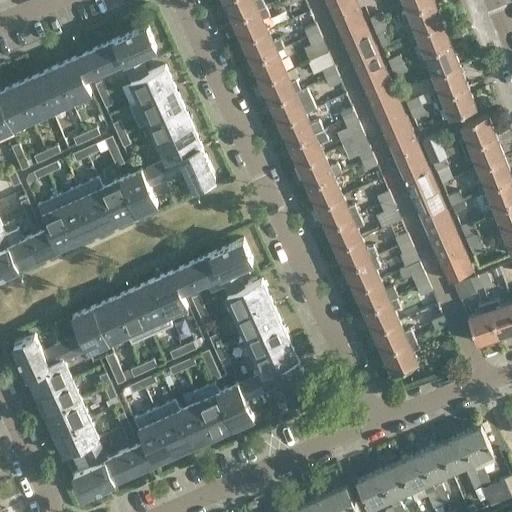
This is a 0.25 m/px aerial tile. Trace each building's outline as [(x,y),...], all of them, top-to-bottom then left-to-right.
[(225,0),(234,18),(260,7),(266,4),(263,0),(225,0)] [(370,31),(356,0),(347,0),(332,7),(347,41),(370,31)] [(443,20),(435,0),(432,0),(408,9),(403,11),(402,12),(406,22),(412,20),(417,30),(443,20)] [(404,0),(408,9),(432,0),(404,0)] [(269,27),(260,7),(234,18),(243,39),(269,27)] [(309,36),(320,31),(316,21),(311,9),(290,18),(296,32),(305,28),(309,36)] [(374,24),(386,19),(383,11),(370,16),(374,24)] [(386,19),(374,24),(377,33),(390,28),(386,19)] [(419,55),(421,54),(425,52),(452,41),(443,20),(417,30),(421,42),(415,44),(419,55)] [(148,72),(147,72),(139,52),(157,44),(148,23),(115,38),(125,58),(124,59),(133,78),(133,79),(148,72)] [(274,38),(269,27),(243,39),(252,60),(278,48),(279,49),(285,46),(280,35),(274,38)] [(310,59),(329,51),(320,31),(309,36),(311,43),(304,46),(310,59)] [(370,31),(347,41),(362,75),(385,65),(370,31)] [(125,58),(115,38),(82,52),(92,73),(124,59),(125,58)] [(433,73),(460,62),(452,41),(425,52),(421,54),(425,65),(430,63),(433,73)] [(279,49),(278,48),(252,60),(262,81),(288,69),(279,49)] [(329,51),(310,59),(310,60),(309,60),(314,72),(322,68),(326,77),(338,71),(334,63),(329,51)] [(392,66),(404,61),(401,53),(389,58),(392,66)] [(56,65),(71,99),(92,90),(85,76),(86,76),(77,55),(56,65)] [(404,61),(392,66),(396,74),(408,69),(404,61)] [(436,97),(442,94),(468,83),(460,62),(433,73),(438,85),(432,87),(436,97)] [(133,79),(133,78),(131,79),(140,99),(130,103),(130,104),(175,84),(166,63),(147,72),(148,72),(133,79)] [(52,108),(71,99),(56,65),(36,73),(52,108)] [(385,65),(362,75),(377,109),(400,99),(385,65)] [(271,101),(301,88),(297,77),(292,79),(288,69),(262,81),(271,101)] [(330,86),(342,81),(338,71),(326,77),(330,86)] [(32,117),(52,108),(36,73),(16,82),(32,117)] [(101,93),(108,90),(103,78),(95,82),(101,93)] [(0,89),(0,98),(12,126),(32,117),(16,82),(0,89)] [(477,106),(468,83),(442,94),(436,97),(440,107),(446,105),(450,116),(477,106)] [(175,84),(130,104),(139,123),(184,103),(175,84)] [(301,88),(271,101),(280,123),(307,111),(315,107),(306,86),(302,88),(301,88)] [(108,90),(101,93),(106,105),(113,102),(108,90)] [(356,113),(347,92),(331,100),(337,113),(341,111),(344,118),(356,113)] [(410,108),(422,102),(418,94),(407,99),(409,105),(410,108)] [(0,131),(12,126),(0,98),(0,131)] [(400,99),(377,109),(392,143),(415,133),(400,99)] [(422,102),(410,108),(414,116),(426,110),(422,102)] [(184,103),(139,123),(140,124),(149,120),(158,139),(193,123),(184,103)] [(307,111),(280,123),(290,143),(323,128),(319,118),(311,122),(307,111)] [(464,147),(471,144),(497,134),(489,112),(463,122),(467,134),(460,137),(464,147)] [(343,144),(365,134),(358,118),(357,117),(356,113),(344,118),(347,126),(337,130),(343,144)] [(119,133),(126,130),(121,118),(113,121),(119,133)] [(193,123),(158,139),(167,158),(201,143),(193,123)] [(97,125),(85,130),(89,138),(100,132),(97,125)] [(328,138),(323,128),(290,143),(299,164),(325,152),(320,142),(328,138)] [(89,138),(85,130),(74,136),(77,143),(89,138)] [(131,141),(126,130),(119,133),(124,145),(131,141)] [(415,133),(392,143),(406,177),(430,167),(415,133)] [(111,151),(119,147),(113,134),(105,137),(111,151)] [(363,162),(375,157),(370,146),(365,134),(343,144),(349,157),(359,153),(363,162)] [(497,134),(471,144),(464,147),(467,157),(475,154),(480,165),(506,155),(497,134)] [(85,146),(88,153),(100,148),(97,141),(85,146)] [(20,142),(11,145),(16,154),(24,150),(20,142)] [(58,143),(46,148),(49,155),(61,150),(58,143)] [(167,158),(160,160),(167,175),(187,166),(195,184),(216,175),(201,143),(167,158)] [(88,153),(85,146),(73,151),(76,159),(88,153)] [(125,161),(119,147),(111,151),(117,165),(125,161)] [(433,160),(445,155),(441,147),(430,152),(433,160)] [(49,155),(46,148),(34,153),(38,161),(49,155)] [(24,150),(16,154),(22,168),(30,164),(24,150)] [(334,173),(342,169),(338,161),(331,164),(325,152),(299,164),(308,184),(334,173)] [(445,155),(433,160),(437,168),(448,163),(445,155)] [(481,189),(488,186),(511,176),(511,171),(506,155),(480,165),(484,176),(476,179),(481,189)] [(375,157),(363,162),(366,168),(378,163),(375,157)] [(57,158),(45,164),(49,171),(61,166),(57,158)] [(167,175),(160,160),(143,168),(142,166),(122,176),(138,210),(158,201),(150,183),(167,175)] [(49,171),(45,164),(34,169),(37,176),(49,171)] [(430,167),(406,177),(421,211),(445,202),(430,167)] [(14,183),(21,180),(16,168),(8,172),(14,183)] [(318,205),(344,193),(334,173),(308,184),(318,205)] [(138,210),(122,176),(103,184),(98,174),(98,175),(118,219),(138,210)] [(98,175),(78,183),(98,228),(118,219),(98,175)] [(511,176),(488,186),(496,207),(511,201),(511,176)] [(98,228),(78,183),(58,192),(78,237),(98,228)] [(381,202),(393,197),(389,189),(377,194),(381,202)] [(451,202),(463,197),(459,189),(448,194),(451,202)] [(78,237),(58,192),(38,201),(49,225),(48,226),(57,246),(78,237)] [(349,205),(344,193),(318,205),(327,226),(359,211),(355,202),(349,205)] [(26,211),(33,208),(28,196),(21,199),(26,211)] [(382,226),(402,218),(396,205),(393,197),(381,202),(384,209),(376,213),(382,226)] [(463,197),(451,202),(455,210),(467,205),(463,197)] [(511,225),(511,201),(496,207),(504,228),(511,225)] [(445,202),(421,211),(431,234),(455,224),(445,202)] [(33,208),(26,211),(31,223),(39,219),(33,208)] [(364,222),(359,211),(327,226),(336,247),(362,235),(358,225),(364,222)] [(399,244),(411,239),(407,230),(402,218),(382,226),(380,227),(386,241),(396,236),(399,244)] [(0,222),(0,272),(19,264),(5,232),(1,223),(1,222),(0,222)] [(455,224),(431,234),(443,262),(466,252),(455,224)] [(19,225),(5,232),(19,264),(52,249),(43,228),(24,236),(19,225)] [(470,244),(481,239),(478,231),(466,236),(470,244)] [(367,246),(362,235),(336,247),(346,267),(376,254),(378,253),(374,243),(367,246)] [(244,237),(212,251),(226,283),(230,292),(230,293),(245,286),(244,285),(235,266),(254,257),(244,237)] [(411,239),(399,244),(402,251),(400,252),(406,266),(420,259),(414,246),(411,239)] [(481,239),(470,244),(473,252),(485,247),(481,239)] [(226,283),(212,251),(179,266),(188,287),(207,279),(212,290),(226,283)] [(474,269),(466,252),(443,262),(451,279),(474,269)] [(381,265),(376,254),(346,267),(355,288),(381,276),(377,267),(381,265)] [(417,285),(429,280),(420,259),(406,266),(400,268),(404,277),(412,274),(417,285)] [(152,278),(172,323),(173,322),(169,313),(188,304),(182,290),(183,289),(173,269),(152,278)] [(480,273),(484,285),(492,282),(487,270),(480,273)] [(477,288),(484,285),(480,273),(471,276),(470,276),(454,282),(461,297),(478,291),(477,288)] [(386,287),(381,276),(355,288),(364,309),(397,294),(399,293),(394,283),(386,287)] [(230,293),(230,292),(228,293),(237,313),(272,297),(262,277),(244,285),(245,286),(230,293)] [(152,278),(133,287),(153,332),(172,323),(152,278)] [(429,280),(417,285),(421,293),(432,288),(429,280)] [(153,332),(133,287),(113,296),(133,340),(153,332)] [(197,307),(205,304),(199,292),(192,295),(197,307)] [(374,330),(400,318),(395,308),(401,305),(397,294),(364,309),(374,330)] [(133,340),(113,296),(93,305),(109,339),(128,331),(132,341),(133,340)] [(281,317),(272,297),(237,313),(246,333),(281,317)] [(499,297),(489,300),(500,334),(511,329),(511,299),(501,303),(499,297)] [(500,334),(489,300),(478,304),(480,310),(468,314),(477,341),(500,334)] [(205,304),(197,307),(203,319),(210,316),(205,304)] [(109,339),(93,305),(73,314),(81,332),(64,340),(70,355),(88,347),(88,349),(109,339)] [(444,314),(432,319),(435,327),(447,321),(444,314)] [(281,317),(246,333),(255,352),(289,337),(281,317)] [(405,329),(400,318),(374,330),(383,350),(415,336),(411,326),(405,329)] [(70,355),(64,340),(44,349),(35,331),(15,340),(29,372),(64,357),(70,355)] [(215,347),(223,343),(217,332),(210,335),(215,347)] [(420,346),(415,336),(383,350),(393,372),(419,360),(414,349),(420,346)] [(255,352),(263,371),(264,372),(298,357),(289,337),(255,352)] [(194,339),(182,344),(185,351),(197,346),(194,339)] [(443,343),(445,352),(457,348),(455,339),(443,343)] [(223,343),(215,347),(221,358),(228,355),(223,343)] [(185,351),(182,344),(170,349),(174,357),(185,351)] [(207,365),(215,361),(209,347),(201,351),(207,365)] [(112,368),(120,364),(114,351),(106,354),(112,368)] [(182,360),(185,367),(197,362),(193,354),(182,360)] [(73,376),(64,357),(29,372),(38,392),(73,376)] [(154,357),(143,362),(146,369),(158,364),(154,357)] [(264,372),(263,371),(257,374),(264,389),(284,380),(292,398),(313,389),(298,357),(264,372)] [(185,367),(182,360),(170,365),(173,372),(185,367)] [(222,375),(215,361),(207,365),(214,378),(222,375)] [(146,369),(143,362),(131,367),(134,375),(146,369)] [(126,378),(120,364),(112,368),(118,382),(126,378)] [(105,386),(112,382),(107,370),(100,374),(105,386)] [(154,372),(142,378),(145,385),(157,380),(154,372)] [(264,389),(257,374),(240,382),(239,380),(219,389),(215,379),(214,380),(234,424),(255,415),(246,397),(264,389)] [(73,376),(38,392),(47,412),(82,396),(73,376)] [(145,385),(142,378),(130,383),(134,390),(145,385)] [(214,380),(195,388),(215,433),(234,424),(214,380)] [(112,382),(105,386),(110,397),(118,394),(112,382)] [(215,433),(195,388),(194,389),(198,399),(180,407),(175,397),(195,442),(215,433)] [(82,396),(47,412),(56,431),(90,416),(82,396)] [(175,397),(155,406),(175,451),(195,442),(175,397)] [(175,451),(155,406),(135,415),(145,439),(154,460),(175,451)] [(123,425),(130,422),(125,410),(117,413),(123,425)] [(90,416),(56,431),(65,452),(83,444),(83,443),(97,436),(98,437),(100,436),(90,416)] [(130,422),(123,425),(128,437),(135,433),(130,422)] [(460,433),(483,484),(491,480),(484,464),(497,458),(494,451),(482,423),(460,433)] [(475,487),(483,484),(460,433),(440,442),(452,469),(465,464),(475,487)] [(83,443),(83,444),(92,463),(74,471),(83,492),(115,478),(106,457),(107,457),(98,437),(97,436),(83,443)] [(139,442),(107,457),(106,457),(115,478),(149,463),(139,442)] [(432,478),(435,486),(442,502),(449,499),(439,475),(452,469),(440,442),(420,451),(432,478)] [(420,451),(399,459),(411,487),(432,478),(420,451)] [(400,501),(397,493),(411,487),(399,459),(379,468),(391,496),(394,504),(397,511),(406,511),(401,501),(400,501)] [(379,468),(358,478),(370,505),(391,496),(379,468)] [(511,493),(511,492),(505,476),(488,483),(489,483),(484,485),(491,502),(511,493)] [(354,511),(359,510),(347,483),(326,493),(334,511),(354,511)] [(435,486),(427,489),(434,505),(442,502),(435,486)] [(334,511),(326,493),(305,502),(309,511),(334,511)] [(309,511),(305,502),(285,511),(309,511)]
